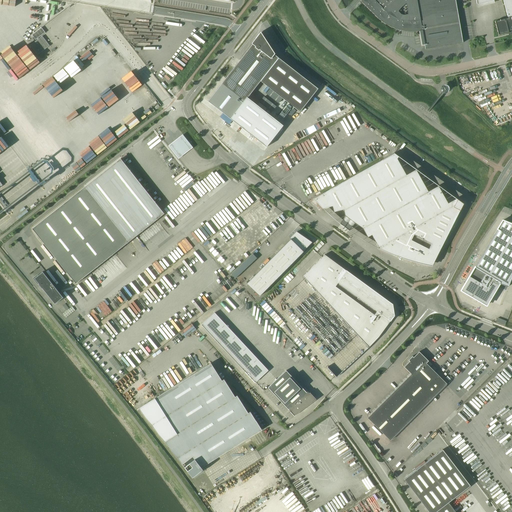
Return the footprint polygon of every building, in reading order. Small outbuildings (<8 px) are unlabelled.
[(362,0),(361,1),(361,2),(377,17),(381,21),(386,24),(391,27),(395,29),(400,30),(402,31),(407,31),(412,32),(417,32),(422,31),(425,49),(458,44),(463,43),(463,42),(463,43),(463,42),(460,26),(460,25),(459,23),(455,0),(362,0)] [(511,0),(475,0),(477,5),(495,0),(503,0),(508,18),(495,21),(499,35),(509,33),(508,30),(511,30),(511,31),(511,30),(511,0)] [(221,84),(207,101),(267,150),(284,127),(247,98),(260,81),(300,112),(318,89),(278,58),(274,55),(275,54),(265,39),(260,32),(251,44),(252,44),(221,84)] [(42,36),(30,45),(37,55),(49,46),(42,36)] [(440,90),(440,91),(441,92),(442,93),(444,93),(445,93),(446,93),(447,91),(448,90),(448,89),(448,87),(447,86),(446,85),(444,84),(443,85),(441,85),(440,87),(440,88),(440,90)] [(193,148),(183,135),(176,140),(168,146),(178,159),(185,153),(193,148)] [(372,235),(379,248),(396,256),(413,262),(432,266),(443,244),(442,244),(443,243),(444,242),(443,241),(446,237),(447,236),(446,235),(449,231),(450,230),(449,230),(451,225),(452,225),(453,224),(452,224),(454,219),(455,220),(456,218),(455,218),(456,217),(463,204),(456,199),(448,203),(438,186),(428,192),(416,170),(406,175),(397,159),(398,157),(394,153),(313,198),(318,204),(323,209),(332,206),(334,212),(343,210),(345,215),(362,228),(367,237),(372,235)] [(120,159),(32,229),(76,284),(164,214),(120,159)] [(511,224),(502,220),(461,291),(486,305),(499,283),(508,287),(511,275),(511,224)] [(311,242),(296,232),(291,238),(246,284),(259,296),(303,252),(303,251),(311,242)] [(321,241),(314,248),(317,251),(324,244),(321,241)] [(324,255),(303,276),(369,347),(378,337),(394,316),(392,304),(388,301),(324,255)] [(63,297),(43,272),(34,278),(39,284),(40,284),(43,288),(42,288),(55,304),(63,297)] [(71,307),(62,314),(65,318),(74,311),(71,307)] [(411,374),(367,418),(390,441),(447,384),(446,383),(426,363),(428,361),(419,352),(413,357),(412,356),(411,357),(411,358),(410,359),(409,359),(408,360),(409,361),(404,367),(411,374)] [(139,408),(190,474),(192,477),(202,469),(201,468),(261,430),(250,412),(248,413),(237,395),(235,397),(224,379),(222,381),(211,363),(146,404),(139,408)] [(294,416),(305,408),(316,399),(309,392),(309,393),(307,392),(306,392),(286,370),(268,388),(294,416)] [(440,372),(437,374),(446,383),(448,381),(440,372)] [(455,511),(448,502),(470,486),(442,450),(404,479),(428,511),(455,511)]
